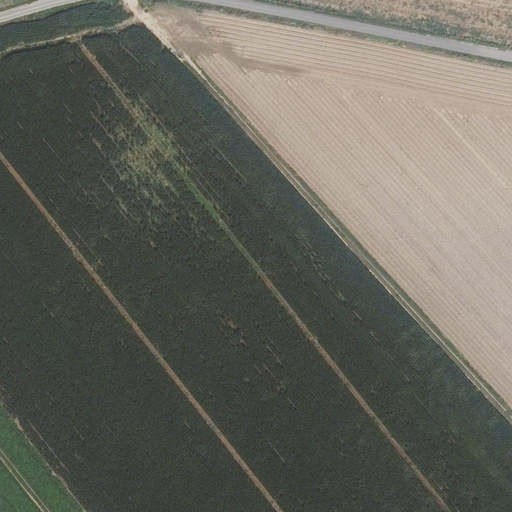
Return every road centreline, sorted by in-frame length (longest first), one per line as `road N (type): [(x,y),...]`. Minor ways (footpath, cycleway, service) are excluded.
road 1 (track): [(132,0),(511,414)]
road 2 (unclassified): [(511,56),(214,0),(53,0),(0,16)]
